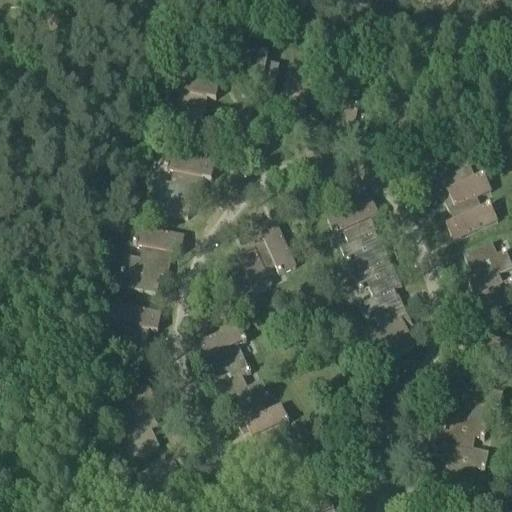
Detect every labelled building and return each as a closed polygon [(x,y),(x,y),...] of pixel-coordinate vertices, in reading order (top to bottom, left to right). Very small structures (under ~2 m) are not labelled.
[(269,55),(249,52),(241,98),(254,101),(255,95),(274,98),(279,67),(267,65),(269,55)] [(176,94),(175,102),(206,108),(207,100),(216,102),(220,83),(171,74),(168,92),(176,94)] [(314,81),(294,77),(286,124),(299,126),(300,120),(319,124),(325,93),(312,91),(314,81)] [(206,108),(175,102),(159,99),(155,119),(164,121),(162,134),(192,140),(195,122),(203,124),(206,108)] [(360,108),(341,104),(332,151),(346,153),(347,147),(366,151),(371,120),(359,117),(360,108)] [(410,110),(390,106),(382,152),(395,155),(396,149),(415,152),(421,121),(408,119),(410,110)] [(172,175),(170,184),(201,190),(203,181),(211,182),(215,164),(167,154),(163,173),(172,175)] [(449,214),(477,201),(491,194),(483,176),(475,180),(469,168),(441,181),(449,198),(443,201),(449,214)] [(199,203),(201,190),(170,184),(155,181),(151,200),(160,202),(158,211),(188,218),(192,202),(199,203)] [(477,201),(449,214),(453,223),(445,226),(454,245),(498,225),(490,206),(481,210),(477,201)] [(344,235),(349,246),(349,247),(375,235),(377,235),(371,223),(379,219),(370,202),(327,222),(335,239),(344,235)] [(262,240),(251,245),(264,273),(274,268),(279,277),(296,269),(275,225),(259,233),(262,240)] [(142,250),(140,260),(170,266),(172,256),(181,258),(184,239),(136,229),(132,248),(142,250)] [(375,235),(349,247),(349,246),(340,250),(347,267),(356,263),(361,273),(362,275),(387,263),(389,262),(379,240),(378,241),(375,235)] [(271,288),(264,273),(251,245),(239,251),(242,257),(225,265),(239,294),(250,288),(254,297),(271,288)] [(471,291),(499,278),(511,271),(511,268),(505,253),(497,257),(491,245),(463,258),(471,275),(465,278),(471,291)] [(168,279),(170,266),(140,260),(124,257),(120,277),(129,279),(126,291),(157,297),(161,278),(168,279)] [(374,301),(393,292),(401,289),(392,268),(390,269),(387,263),(362,275),(361,273),(352,277),(360,295),(369,291),(374,300),(374,301)] [(503,287),(499,278),(471,291),(475,300),(467,303),(476,322),(511,305),(511,284),(511,283),(503,287)] [(396,299),(393,292),(374,301),(374,300),(359,307),(367,325),(375,321),(380,331),(407,318),(398,298),(396,299)] [(119,327),(117,338),(148,344),(150,333),(158,335),(162,317),(113,307),(110,325),(119,327)] [(407,318),(380,331),(365,338),(373,356),(381,352),(386,362),(414,349),(406,333),(413,330),(407,318)] [(215,371),(242,358),(238,348),(246,344),(238,327),(194,348),(202,365),(210,361),(215,371)] [(148,344),(117,338),(101,335),(97,353),(106,355),(104,367),(134,373),(138,354),(145,355),(148,344)] [(511,365),(511,344),(472,337),(470,350),(477,351),(473,369),(504,376),(506,364),(511,365)] [(221,404),(227,401),(247,391),(242,380),(251,375),(242,358),(215,371),(207,375),(221,404)] [(228,407),(238,428),(266,414),(261,404),(269,400),(262,384),(247,391),(227,401),(230,407),(228,407)] [(120,421),(124,428),(151,415),(147,406),(155,403),(148,387),(105,407),(113,424),(120,421)] [(462,400),(458,418),(488,425),(491,414),(499,416),(503,397),(457,387),(454,398),(462,400)] [(280,408),(266,414),(238,428),(244,439),(249,436),(257,454),(285,440),(280,429),(289,425),(280,408)] [(158,429),(151,415),(124,428),(125,431),(109,438),(117,454),(126,450),(132,462),(159,450),(151,433),(158,429)] [(444,446),(450,448),(450,447),(472,452),(475,440),(484,442),(488,425),(458,418),(450,416),(444,446)] [(488,455),(472,452),(450,447),(450,448),(444,475),(474,481),(476,472),(484,474),(488,455)] [(184,472),(178,460),(137,480),(145,496),(154,492),(160,504),(185,491),(177,475),(184,472)] [(490,485),(474,481),(444,475),(441,489),(448,490),(444,508),(459,511),(475,511),(477,504),(486,506),(490,485)] [(333,511),(331,507),(337,504),(332,493),(291,511),(333,511)]
